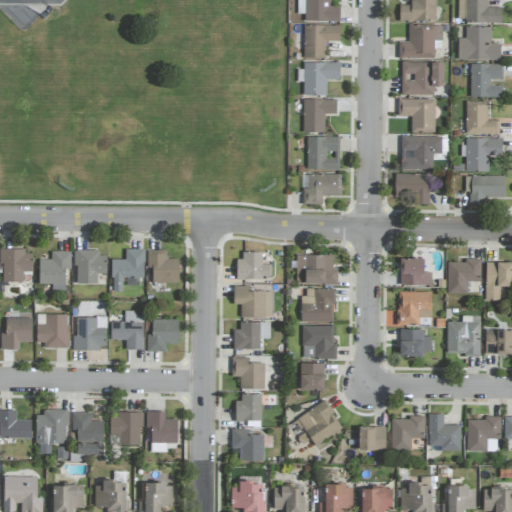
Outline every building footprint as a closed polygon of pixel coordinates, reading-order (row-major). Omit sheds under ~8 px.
[(330,0),(297,0),(297,14),(304,14),(304,22),(339,22),(339,6),(330,6),(330,0)] [(434,0),(411,0),(412,6),(399,5),(399,21),(435,21),(434,0)] [(457,0),(458,23),(501,22),(501,8),(487,8),(487,0),(457,0)] [(303,58),(325,58),(324,42),(339,41),(339,25),(303,26),(303,58)] [(434,58),(433,48),(441,48),(441,25),(408,26),(408,42),(398,42),(398,59),(434,58)] [(458,61),(500,60),(499,45),(490,45),(490,27),(465,27),(465,38),(457,39),(458,61)] [(443,63),(401,62),(401,95),(433,96),(433,86),(443,86),(443,63)] [(303,63),(302,95),(326,96),(326,80),(339,80),(339,63),(303,63)] [(490,85),(490,78),(502,78),(502,65),(470,64),(469,97),(501,98),(502,86),(490,85)] [(336,114),(336,100),(303,99),(302,133),(324,133),(324,114),(336,114)] [(435,100),(397,99),(397,117),(411,117),(410,133),(434,133),(435,100)] [(487,101),(466,101),(465,134),(498,135),(498,120),(487,120),(487,101)] [(400,170),(432,170),(432,154),(441,154),(441,137),(400,136),(400,170)] [(338,171),(339,138),(306,137),(306,170),(338,171)] [(502,139),(465,138),(464,171),(488,172),(488,155),(501,156),(502,139)] [(340,174),(304,174),(304,205),(322,205),(322,196),(340,196),(340,174)] [(428,204),(427,174),(394,174),(394,196),(412,196),(413,205),(428,204)] [(469,206),(485,206),(485,197),(504,197),(503,176),(464,177),(465,192),(469,192),(469,206)] [(111,260),(111,291),(123,292),(124,285),(142,286),(143,250),(125,249),(124,260),(111,260)] [(1,282),(23,282),(23,272),(32,272),(32,250),(1,250),(1,282)] [(75,251),(74,284),(96,284),(97,274),(106,274),(106,252),(75,251)] [(178,259),(166,259),(165,251),(147,251),(147,269),(151,269),(152,284),(178,283),(178,259)] [(51,252),(51,260),(38,260),(38,284),(51,284),(51,290),(65,290),(64,269),(70,269),(70,252),(51,252)] [(236,260),(236,279),(270,279),(270,264),(262,264),(261,252),(241,253),(242,260),(236,260)] [(295,284),(337,284),(337,269),(332,269),(332,255),(296,255),(295,284)] [(423,259),(400,259),(399,286),(431,286),(431,273),(423,273),(423,259)] [(446,294),(466,294),(467,282),(480,282),(480,261),(447,261),(446,294)] [(485,300),(499,300),(499,287),(511,287),(511,275),(511,262),(485,262),(485,300)] [(271,292),(249,292),(250,286),(233,286),(233,304),(240,305),(239,318),(271,318),(271,292)] [(333,323),(334,289),(301,289),(300,322),(333,323)] [(419,318),(430,318),(430,292),(398,292),(397,326),(419,326),(419,318)] [(143,313),(124,313),(124,323),(110,322),(109,340),(125,341),(125,349),(142,350),(143,313)] [(68,347),(68,315),(36,314),(36,347),(68,347)] [(479,316),(461,316),(461,322),(446,322),(446,355),(479,356),(479,316)] [(106,350),(105,317),(76,318),(77,336),(72,336),(72,350),(106,350)] [(31,343),(31,318),(5,318),(5,332),(0,332),(0,349),(18,350),(18,343),(31,343)] [(147,352),(165,352),(165,344),(177,344),(178,320),(148,319),(147,352)] [(269,322),(239,323),(239,329),(232,330),(232,350),(259,349),(259,339),(269,339),(269,322)] [(333,326),(301,326),(301,359),(336,359),(336,343),(332,343),(333,326)] [(431,355),(430,337),(423,337),(423,329),(399,330),(400,356),(431,355)] [(484,354),(511,354),(511,346),(511,345),(511,330),(485,330),(484,354)] [(231,377),(239,377),(239,389),(263,389),(264,363),(248,363),(248,358),(232,357),(231,377)] [(323,364),(300,363),(299,390),(323,390),(323,364)] [(235,401),(234,421),(260,422),(260,406),(267,406),(267,395),(240,394),(240,401),(235,401)] [(341,429),(324,401),(292,421),(309,449),(341,429)] [(0,438),(30,439),(30,420),(15,420),(15,411),(0,410),(0,438)] [(66,444),(67,410),(42,410),(42,415),(36,415),(35,453),(50,454),(50,444),(66,444)] [(177,443),(177,419),(164,419),(164,411),(145,411),(145,428),(150,428),(150,452),(165,453),(165,443),(177,443)] [(102,421),(90,421),(90,413),(71,413),(71,431),(76,431),(76,454),(103,454),(102,421)] [(142,414),(109,414),(109,434),(119,434),(119,446),(139,445),(138,427),(142,427),(142,414)] [(459,425),(443,425),(442,414),(427,414),(428,446),(439,446),(439,451),(460,451),(459,425)] [(424,416),(408,416),(408,420),(391,420),(390,451),(410,451),(411,438),(423,439),(424,416)] [(511,416),(503,417),(503,439),(511,439),(511,416)] [(466,451),(486,451),(486,439),(499,440),(499,418),(466,418),(466,451)] [(385,427),(358,426),(358,450),(384,451),(385,427)] [(263,435),(248,435),(248,430),(231,430),(231,449),(239,449),(239,462),(263,462),(263,435)] [(41,511),(41,498),(36,498),(36,477),(3,477),(2,511),(14,511),(15,504),(20,504),(20,511),(41,511)] [(104,511),(125,511),(126,481),(97,480),(96,508),(105,508),(104,511)] [(242,511),(262,511),(262,481),(237,482),(237,487),(230,487),(230,508),(242,508),(242,511)] [(171,483),(144,483),(144,501),(138,502),(138,511),(159,511),(159,506),(172,506),(171,483)] [(430,511),(431,484),(406,483),(406,489),(400,488),(399,510),(411,510),(411,511),(430,511)] [(83,485),(51,485),(50,511),(71,511),(72,507),(83,508),(83,485)] [(352,485),(325,485),(324,503),(318,503),(317,511),(339,511),(339,509),(351,509),(352,485)] [(462,511),(463,509),(474,509),(474,489),(467,489),(467,485),(449,485),(449,504),(441,504),(441,511),(462,511)] [(272,509),(283,509),(282,511),(303,511),(304,488),(273,487),(272,509)] [(360,487),(358,511),(380,511),(380,510),(391,511),(392,489),(360,487)] [(482,511),(494,511),(511,511),(511,489),(483,489),(482,511)]
